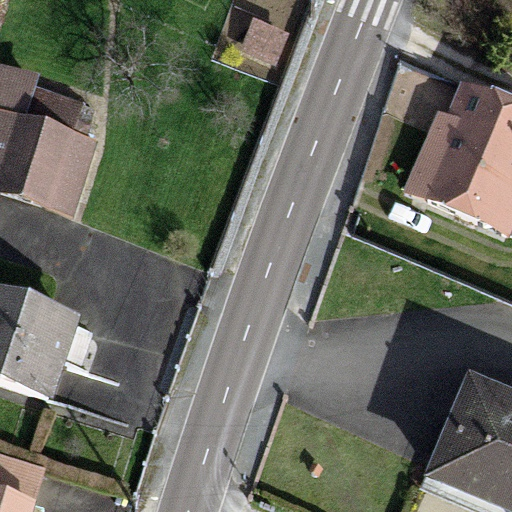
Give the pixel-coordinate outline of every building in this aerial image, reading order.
[(246,50),(272,62),(282,41),(256,28),(246,50)] [(0,193),(67,216),(87,148),(63,140),(72,112),(29,97),(33,85),(1,75),(0,76),(0,193)] [(417,200),(504,237),(511,217),(511,112),(472,95),(458,126),(449,122),(417,200)] [(417,200),(449,122),(440,119),(408,195),(417,200)] [(0,386),(45,402),(71,329),(0,304),(0,386)] [(438,483),(507,511),(511,511),(511,417),(473,401),(438,483)] [(30,511),(42,474),(0,461),(0,511),(30,511)]
